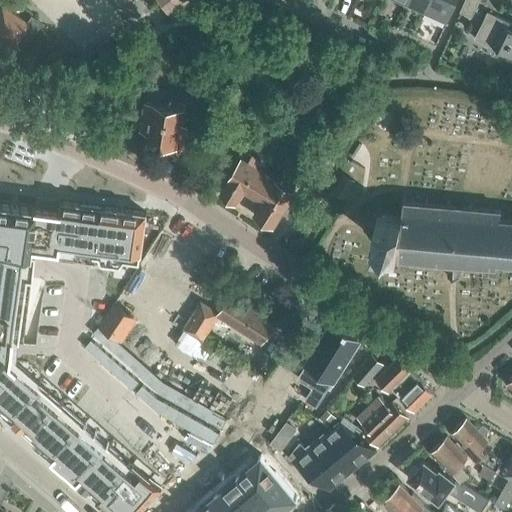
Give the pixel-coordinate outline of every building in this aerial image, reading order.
[(158,0),(169,14),(187,0),(158,0)] [(406,0),(426,9),(430,0),(406,0)] [(447,18),(455,0),(430,0),(426,9),(447,18)] [(471,18),(479,0),(465,0),(459,13),(471,18)] [(31,18),(28,23),(1,4),(0,4),(0,44),(15,54),(15,55),(37,22),(31,18)] [(511,57),(511,27),(485,14),(473,38),(511,57)] [(167,148),(186,160),(201,134),(183,123),(186,100),(172,98),(167,106),(145,103),(141,132),(148,136),(147,144),(167,146),(167,148)] [(320,190),(339,159),(321,148),(302,179),(320,190)] [(243,191),(252,196),(266,174),(258,168),(262,161),(252,155),(248,162),(241,158),(228,179),(229,180),(221,194),(236,203),(243,191)] [(344,175),(334,192),(343,197),(353,181),(354,179),(345,173),(344,175)] [(276,180),(266,174),(252,196),(261,202),(254,214),(273,227),(295,191),(276,179),(276,180)] [(454,276),(457,277),(460,277),(461,263),(497,266),(497,264),(502,264),(502,261),(511,261),(511,218),(507,218),(507,214),(503,214),(504,211),(407,201),(407,198),(404,197),(402,216),(373,213),(373,217),(377,217),(377,226),(376,236),(370,236),(370,239),(400,242),(398,262),(401,262),(402,257),(449,262),(449,276),(454,276)] [(0,408),(100,495),(97,498),(111,510),(113,511),(136,511),(162,483),(162,482),(160,481),(152,474),(150,472),(144,467),(143,468),(139,472),(131,465),(135,460),(133,457),(128,463),(11,361),(5,356),(8,335),(15,335),(16,336),(16,334),(16,332),(9,331),(13,304),(20,305),(20,300),(13,299),(17,274),(24,275),(24,274),(27,251),(28,245),(28,244),(29,244),(35,245),(51,247),(52,248),(56,248),(75,251),(99,254),(125,258),(128,258),(129,251),(138,252),(137,259),(140,260),(147,212),(146,212),(123,209),(117,208),(90,205),(83,204),(60,201),(58,200),(58,204),(57,209),(56,209),(34,206),(30,205),(30,207),(16,205),(11,204),(0,202),(0,408)] [(262,341),(277,318),(233,290),(232,292),(226,288),(219,299),(225,303),(219,313),(262,341)] [(222,316),(201,302),(184,328),(205,341),(222,316)] [(113,303),(100,324),(120,337),(133,317),(113,303)] [(316,404),(331,381),(333,382),(361,339),(332,320),(304,364),(306,365),(299,376),(314,386),(306,398),(316,404)] [(93,331),(93,332),(95,334),(141,374),(140,375),(146,380),(159,392),(248,442),(254,432),(163,380),(100,324),(93,331)] [(91,339),(85,346),(103,362),(130,386),(133,388),(139,381),(91,338),(91,339)] [(365,384),(382,364),(370,354),(353,374),(365,384)] [(400,356),(377,377),(389,390),(392,387),(414,411),(435,391),(400,356)] [(143,384),(136,391),(141,396),(158,410),(160,412),(214,442),(229,460),(246,446),(157,396),(143,384)] [(363,429),(379,445),(409,416),(394,400),(389,404),(383,398),(361,419),(366,426),(363,429)] [(336,416),(327,408),(320,416),(328,424),(336,416)] [(452,431),(464,443),(475,456),(485,462),(498,469),(499,470),(505,459),(489,450),(487,453),(482,447),(490,441),(468,417),(452,431)] [(299,442),(289,455),(324,482),(330,487),(332,485),(353,467),(376,447),(355,431),(355,430),(341,421),(339,419),(323,432),(304,446),(299,442)] [(274,433),(269,441),(280,449),(285,442),(274,433)] [(432,449),(460,480),(469,473),(461,464),(469,457),(448,435),(432,449)] [(246,467),(238,474),(270,511),(280,511),(298,498),(261,454),(253,461),(246,467)] [(511,476),(496,502),(506,508),(510,500),(511,501),(511,498),(511,454),(503,471),(508,474),(511,476)] [(409,475),(408,476),(440,499),(449,488),(456,494),(480,508),(488,495),(464,480),(462,482),(460,480),(442,467),(439,470),(425,460),(418,467),(414,466),(408,471),(409,475)] [(479,473),(491,480),(498,469),(485,462),(479,473)] [(224,486),(216,492),(233,511),(270,511),(238,474),(231,480),(224,486)] [(439,511),(440,511),(424,502),(414,491),(411,494),(401,483),(394,489),(389,489),(387,491),(386,496),(384,499),(395,511),(439,511)] [(202,504),(194,510),(195,511),(233,511),(216,492),(209,498),(202,504)] [(462,511),(448,503),(444,511),(445,511),(462,511)]
